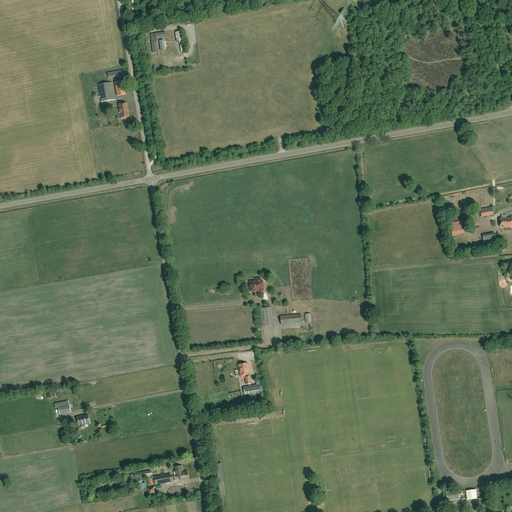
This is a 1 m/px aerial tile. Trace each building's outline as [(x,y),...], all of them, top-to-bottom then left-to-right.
[(153,53),(159,52),(157,41),(157,39),(166,38),(165,32),(155,34),(151,34),(152,42),(151,42),(153,53)] [(125,70),(107,73),(108,79),(126,76),(125,70)] [(117,96),(125,95),(123,81),(115,83),(117,96)] [(101,102),(115,100),(112,83),(99,85),(101,102)] [(127,119),(127,117),(129,117),(127,104),(118,105),(120,119),(123,118),(125,119),(127,119)] [(481,217),(493,215),(492,207),(480,210),(481,217)] [(511,228),(511,219),(500,218),(500,228),(511,228)] [(452,237),(464,234),(462,222),(450,224),(452,237)] [(484,243),(496,241),(494,233),(483,235),(484,243)] [(261,282),(261,279),(256,279),(256,281),(250,282),(250,283),(251,286),(250,286),(250,291),(256,291),(259,291),(263,291),(263,283),(262,282),(261,282)] [(261,327),(272,326),(270,308),(259,309),(261,327)] [(281,325),(302,323),(301,315),(280,317),(281,325)] [(251,383),(247,363),(238,365),(240,376),(245,375),(246,384),(251,383)] [(254,395),(254,393),(257,392),(256,387),(260,387),(260,383),(255,384),(255,385),(243,387),(245,394),(247,394),(247,396),(254,395)] [(60,414),(70,412),(68,401),(58,404),(60,414)] [(79,425),(90,423),(88,415),(78,418),(79,425)] [(183,472),(181,465),(175,467),(176,477),(178,476),(178,477),(179,478),(180,478),(180,480),(189,478),(188,471),(183,472)] [(155,485),(172,482),(170,474),(154,477),(155,485)] [(155,487),(149,491),(153,496),(159,492),(155,487)] [(477,499),(476,490),(466,491),(467,500),(477,499)] [(447,501),(459,499),(458,491),(446,493),(447,501)]
